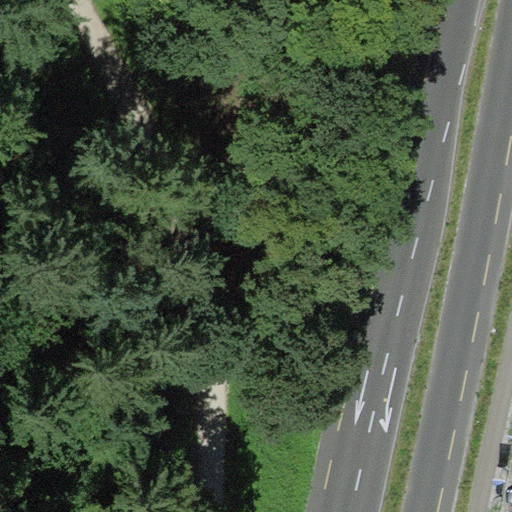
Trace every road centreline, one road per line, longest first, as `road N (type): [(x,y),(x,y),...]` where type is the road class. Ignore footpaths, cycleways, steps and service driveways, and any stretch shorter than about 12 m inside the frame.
road 1 (track): [(197,511),(208,388),(180,210),(78,0)]
road 2 (primary): [(466,0),(351,511)]
road 3 (primary): [(418,511),(511,33)]
